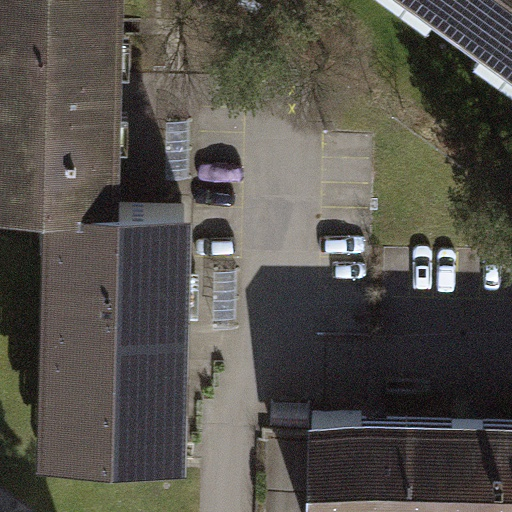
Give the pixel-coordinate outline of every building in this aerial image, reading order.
[(0,0),(0,212),(71,213),(141,214),(143,0),(0,0)] [(511,0),(409,0),(482,52),(511,9),(511,0)] [(511,73),(511,9),(482,52),(511,73)] [(141,214),(71,213),(71,248),(61,248),(60,321),(70,321),(69,360),(58,360),(58,423),(69,423),(68,465),(209,467),(210,327),(212,215),(141,214)] [(511,511),(511,422),(409,419),(319,417),(316,511),(511,511)]
